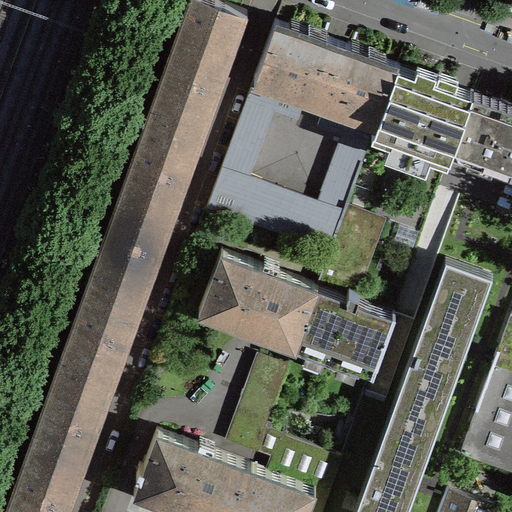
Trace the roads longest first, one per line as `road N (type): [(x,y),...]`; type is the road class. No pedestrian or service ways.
road 1 (residential): [(115,0),(0,323)]
road 2 (residential): [(511,55),(358,0)]
